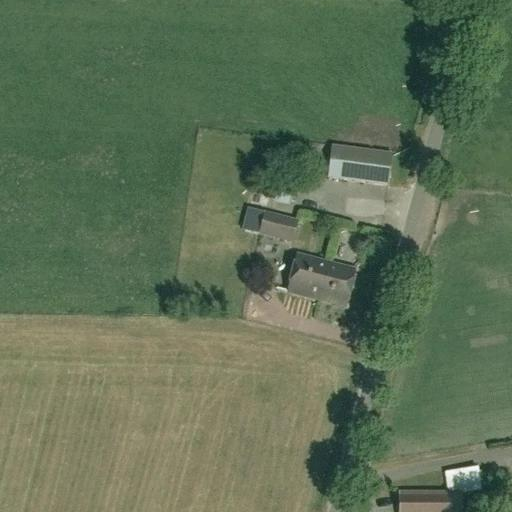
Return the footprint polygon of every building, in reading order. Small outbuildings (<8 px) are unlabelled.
[(386,187),(391,156),(330,147),(325,179),(386,187)] [(511,192),(451,192),(450,257),(511,257),(511,192)] [(297,223),(264,214),(258,236),(291,244),(297,223)] [(296,258),(287,293),(345,308),(354,272),(296,258)] [(458,511),(458,496),(448,496),(399,496),(399,511),(458,511)]
